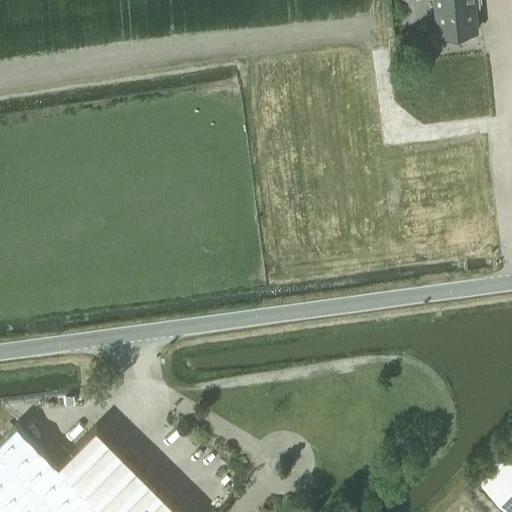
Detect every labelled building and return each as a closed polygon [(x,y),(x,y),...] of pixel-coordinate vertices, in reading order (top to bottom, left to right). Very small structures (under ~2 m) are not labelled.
[(434,0),(437,32),(478,28),(475,0),(434,0)] [(107,511),(57,462),(17,422),(0,438),(0,511),(107,511)] [(184,511),(95,424),(57,462),(107,511),(184,511)] [(511,440),(477,475),(481,480),(511,510),(511,440)] [(511,511),(511,510),(481,480),(477,475),(439,511),(511,511)]
